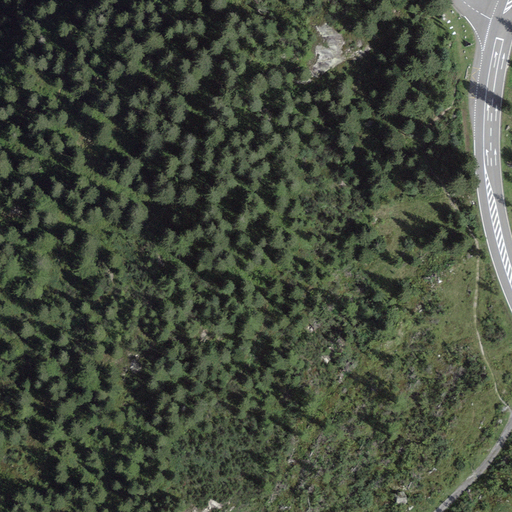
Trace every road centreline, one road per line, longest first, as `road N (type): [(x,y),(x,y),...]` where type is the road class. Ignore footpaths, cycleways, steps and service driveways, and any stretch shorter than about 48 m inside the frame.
road 1 (primary): [(511,280),(496,231),(486,133),(493,60),(510,0)]
road 2 (track): [(511,420),(478,476),(422,511)]
